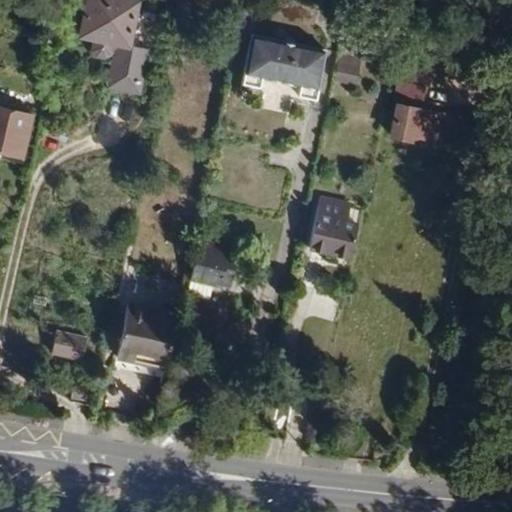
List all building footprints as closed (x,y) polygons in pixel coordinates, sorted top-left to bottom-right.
[(129,49),(139,4),(117,0),(88,0),(80,39),(95,42),(93,53),(94,58),(100,61),(108,61),(110,58),(115,59),(107,91),(139,96),(149,55),(129,49)] [(306,90),(316,42),(240,26),(225,96),(248,101),(251,87),(286,94),(287,87),(306,90)] [(358,89),(366,56),(342,51),(334,84),(358,89)] [(432,88),(435,72),(403,66),(400,82),(432,88)] [(423,112),(428,90),(398,84),(392,106),(398,108),(391,139),(411,144),(412,139),(432,143),(438,116),(423,112)] [(304,98),(306,90),(287,87),(286,94),(304,98)] [(0,149),(11,153),(23,111),(0,104),(0,149)] [(341,207),(341,204),(310,198),(299,248),(343,257),(350,225),(348,224),(337,222),(341,207)] [(348,224),(351,209),(341,207),(337,222),(348,224)] [(219,287),(227,250),(187,241),(179,278),(219,287)] [(166,371),(178,317),(128,306),(114,369),(142,376),(144,366),(166,371)] [(83,363),(88,341),(55,334),(50,356),(83,363)] [(164,380),(166,371),(144,366),(142,376),(164,380)] [(92,408),(99,378),(79,373),(72,404),(92,408)] [(287,441),(290,414),(273,412),(270,440),(287,441)] [(370,462),(373,433),(354,431),(351,460),(370,462)]
